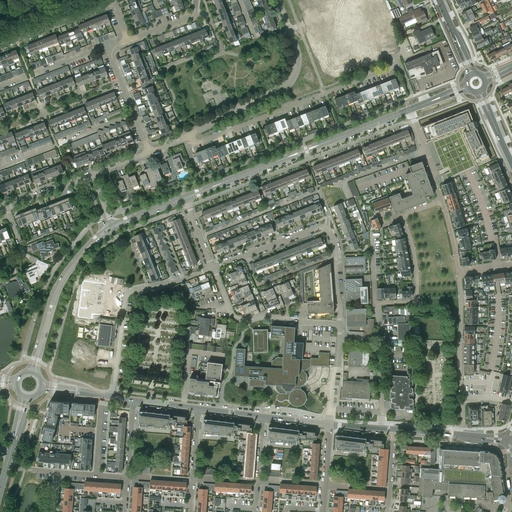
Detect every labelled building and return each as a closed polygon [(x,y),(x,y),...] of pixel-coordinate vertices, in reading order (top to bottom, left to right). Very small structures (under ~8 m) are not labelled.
[(128,4),(130,10),(141,6),(139,0),(136,1),(128,4)] [(345,0),(302,0),(327,63),(364,48),(345,0)] [(473,0),(471,1),(470,0),(463,0),(456,3),(458,8),(459,7),(460,8),(467,5),(468,6),(476,3),(475,0),(474,0),(473,0)] [(225,7),(223,1),(215,4),(217,10),(225,7)] [(184,9),(182,3),(174,6),(176,12),(184,9)] [(269,9),(267,3),(259,6),(261,12),(269,9)] [(481,7),(484,13),(488,12),(489,15),(493,13),(489,4),(481,7)] [(130,10),(133,16),(140,13),(143,12),(141,6),(130,10)] [(227,12),(225,7),(217,10),(219,15),(227,12)] [(461,14),(463,17),(467,15),(468,16),(472,13),(474,12),(474,11),(476,10),(475,7),(468,10),(467,10),(466,10),(466,11),(461,14)] [(271,14),(269,9),(261,12),(263,17),(271,14)] [(397,9),(390,12),(393,19),(401,16),(397,9)] [(403,16),(399,18),(401,24),(405,23),(405,24),(415,19),(417,23),(423,21),(423,22),(427,20),(423,11),(419,13),(418,10),(403,16)] [(229,18),(227,12),(219,15),(222,21),(229,18)] [(142,18),(140,13),(133,16),(135,21),(142,18)] [(466,23),(477,18),(476,15),(474,16),(472,13),(468,16),(467,15),(463,17),(465,20),(464,20),(466,23)] [(101,16),(104,24),(110,22),(107,14),(101,16)] [(263,17),(266,23),(273,20),(271,14),(263,17)] [(101,16),(95,18),(100,29),(102,28),(101,26),(104,24),(101,16)] [(222,21),(224,26),(234,22),(231,17),(229,18),(222,21)] [(95,18),(90,21),(93,29),(96,28),(97,30),(100,29),(95,18)] [(145,24),(142,18),(135,21),(137,27),(145,24)] [(276,28),(275,26),(273,20),(266,23),(263,24),(264,25),(264,26),(266,26),(266,25),(268,29),(270,28),(271,30),(276,28)] [(90,21),(84,23),(87,31),(93,29),(90,21)] [(236,28),(234,22),(224,26),(226,32),(234,29),(236,28)] [(82,33),(87,31),(84,23),(78,25),(80,28),(82,33)] [(469,29),(471,34),(481,29),(481,28),(479,23),(469,28),(470,29),(469,29)] [(84,39),(82,33),(80,28),(74,30),(77,38),(78,41),(84,39)] [(419,44),(435,37),(430,28),(420,33),(419,30),(412,33),(415,39),(417,38),(419,44)] [(481,35),(483,34),(484,33),(482,29),(481,28),(481,29),(471,34),(473,38),(474,38),(481,35)] [(205,29),(199,31),(202,39),(203,39),(208,37),(209,38),(212,37),(209,31),(207,32),(205,29)] [(236,35),(234,29),(226,32),(228,38),(236,35)] [(71,41),(77,38),(74,30),(68,33),(71,41)] [(199,31),(194,33),(197,41),(200,40),(201,43),(204,42),(203,39),(202,39),(199,31)] [(68,33),(62,35),(66,43),(71,41),(68,33)] [(194,33),(188,35),(191,43),(197,41),(194,33)] [(53,45),(58,43),(57,37),(55,34),(50,36),(53,45)] [(473,39),(476,44),(483,40),(482,38),(484,37),(483,34),(481,35),(474,38),(475,39),(473,39)] [(62,35),(57,37),(58,43),(60,45),(66,43),(62,35)] [(188,35),(183,38),(186,45),(191,43),(188,35)] [(236,35),(228,38),(230,43),(233,42),(235,47),(240,45),(238,40),(236,35)] [(47,47),(53,45),(50,36),(44,39),(47,47)] [(486,39),(483,40),(476,44),(478,48),(479,47),(479,48),(491,43),(489,37),(486,39)] [(183,38),(177,40),(180,47),(186,45),(183,38)] [(408,54),(413,52),(408,38),(403,39),(408,54)] [(44,39),(39,41),(42,49),(47,47),(44,39)] [(177,40),(172,42),(175,49),(180,47),(177,40)] [(39,53),(39,50),(42,49),(39,41),(33,43),(37,54),(39,53)] [(172,42),(166,44),(169,52),(175,49),(172,42)] [(37,54),(33,43),(27,45),(27,46),(24,47),(26,53),(30,52),(30,54),(34,52),(34,54),(35,55),(37,54)] [(131,55),(139,52),(137,47),(138,46),(137,43),(131,46),(132,48),(129,50),(131,55)] [(163,54),(169,52),(166,44),(160,46),(163,54)] [(511,47),(511,45),(503,49),(506,54),(510,52),(511,51),(511,47)] [(155,48),(152,49),(155,57),(163,54),(160,46),(155,48)] [(506,54),(503,49),(495,53),(497,57),(498,58),(502,55),(503,56),(505,55),(505,54),(506,54)] [(10,52),(13,60),(19,58),(16,50),(10,52)] [(438,51),(404,63),(407,71),(420,66),(421,70),(423,69),(426,77),(436,73),(436,72),(434,68),(443,64),(438,51)] [(497,57),(495,53),(495,51),(487,56),(489,61),(497,57)] [(10,52),(4,54),(8,62),(13,60),(10,52)] [(131,55),(134,61),(141,58),(139,52),(131,55)] [(134,61),(136,67),(146,63),(144,57),(141,58),(134,61)] [(137,72),(138,72),(148,68),(146,63),(136,67),(137,69),(136,69),(136,70),(136,72),(137,72)] [(194,75),(174,82),(184,107),(202,100),(203,103),(215,99),(216,103),(235,96),(234,93),(239,91),(240,93),(256,87),(248,66),(228,74),(227,70),(208,77),(207,76),(196,80),(194,75)] [(96,80),(102,78),(99,70),(98,68),(96,69),(96,71),(93,72),(96,80)] [(99,70),(102,78),(108,75),(105,68),(99,70)] [(138,75),(139,75),(140,78),(151,73),(148,68),(138,72),(137,73),(138,75)] [(90,82),(96,80),(93,72),(92,71),(91,71),(91,73),(87,74),(90,82)] [(150,80),(149,79),(152,78),(151,73),(140,78),(142,83),(140,84),(141,87),(146,85),(152,83),(159,80),(158,78),(152,81),(151,80),(150,80)] [(87,74),(81,77),(84,84),(90,82),(87,74)] [(66,79),(69,87),(75,85),(72,77),(66,79)] [(84,84),(81,77),(75,79),(78,87),(84,84)] [(66,79),(65,78),(63,79),(63,80),(60,81),(63,89),(69,87),(66,79)] [(395,79),(390,81),(394,91),(399,89),(395,79)] [(58,91),(63,89),(60,81),(55,84),(58,91)] [(390,81),(385,83),(389,93),(394,91),(390,81)] [(144,89),(146,94),(154,91),(152,86),(153,85),(152,83),(146,85),(147,88),(144,89)] [(385,83),(380,84),(384,95),(389,93),(385,83)] [(55,84),(49,86),(52,94),(58,91),(55,84)] [(380,84),(375,87),(379,97),(384,95),(380,84)] [(46,87),(43,88),(46,96),(52,94),(49,86),(48,85),(45,86),(46,87)] [(40,98),(46,96),(43,88),(43,86),(40,87),(41,89),(37,90),(40,98)] [(511,91),(509,86),(501,90),(504,96),(511,92),(511,91)] [(375,87),(370,88),(374,99),(379,97),(375,87)] [(370,88),(365,90),(369,101),(374,99),(370,88)] [(365,90),(360,92),(364,103),(369,101),(365,90)] [(146,94),(148,100),(156,97),(154,91),(146,94)] [(354,104),(358,102),(355,94),(354,91),(349,93),(354,104)] [(108,94),(111,102),(117,100),(114,92),(108,94)] [(355,94),(358,102),(360,107),(365,105),(364,103),(360,92),(355,94)] [(27,95),(30,102),(35,100),(33,93),(27,95)] [(349,93),(344,95),(348,106),(354,104),(349,93)] [(105,104),(111,102),(108,94),(102,97),(105,104)] [(24,105),(30,102),(27,95),(21,97),(24,105)] [(344,95),(339,97),(344,108),(348,106),(344,95)] [(18,107),(24,105),(21,97),(15,99),(18,107)] [(100,106),(105,104),(102,97),(97,99),(100,106)] [(148,100),(151,106),(159,103),(156,97),(148,100)] [(339,110),(344,108),(339,97),(334,99),(339,110)] [(12,109),(18,107),(15,99),(9,101),(12,109)] [(94,109),(100,106),(97,99),(91,101),(94,109)] [(12,109),(9,101),(3,104),(6,111),(12,109)] [(94,109),(91,101),(85,103),(88,111),(94,109)] [(159,103),(151,106),(153,111),(161,108),(161,109),(163,108),(161,102),(159,103)] [(325,106),(320,108),(324,118),(329,116),(325,106)] [(84,107),(78,109),(81,117),(87,115),(84,107)] [(153,111),(155,117),(163,114),(161,109),(161,108),(153,111)] [(320,108),(315,110),(319,120),(324,118),(320,108)] [(438,171),(438,172),(439,172),(439,171),(444,169),(445,171),(446,173),(440,176),(440,175),(440,176),(445,174),(447,180),(475,167),(478,166),(477,166),(479,165),(491,160),(477,128),(477,129),(474,122),(474,121),(469,108),(421,127),(421,128),(426,140),(427,142),(428,144),(432,142),(443,169),(438,171)] [(78,109),(72,112),(75,119),(81,117),(78,109)] [(315,110),(310,112),(314,122),(319,120),(315,110)] [(69,121),(75,119),(72,112),(66,114),(69,121)] [(310,112),(305,114),(309,124),(314,122),(310,112)] [(163,114),(155,117),(157,123),(165,120),(168,119),(166,113),(163,114)] [(63,124),(69,121),(66,114),(61,116),(63,124)] [(305,114),(300,116),(304,126),(309,124),(305,114)] [(58,126),(63,124),(61,116),(55,118),(58,126)] [(300,116),(295,118),(299,128),(304,126),(300,116)] [(58,126),(55,118),(49,121),(52,128),(58,126)] [(295,118),(290,120),(294,130),(299,128),(295,118)] [(283,131),(288,129),(286,121),(285,119),(279,121),(283,131)] [(165,120),(157,123),(156,123),(157,126),(158,126),(159,128),(167,125),(165,120)] [(289,131),(294,130),(290,120),(286,121),(288,129),(289,131)] [(279,121),(275,123),(279,133),(283,131),(279,121)] [(38,125),(41,132),(47,130),(44,122),(38,125)] [(275,123),(270,125),(274,135),(279,133),(275,123)] [(36,134),(41,132),(38,125),(33,127),(36,134)] [(159,128),(161,134),(165,133),(167,137),(173,135),(171,130),(170,131),(167,125),(159,128)] [(268,137),(274,135),(270,125),(265,127),(268,137)] [(30,137),(36,134),(33,127),(27,129),(30,137)] [(24,139),(30,137),(27,129),(21,131),(24,139)] [(402,132),(405,140),(410,138),(412,141),(414,140),(413,136),(410,130),(408,130),(402,132)] [(24,139),(21,131),(15,134),(18,141),(24,139)] [(129,131),(124,133),(128,145),(134,142),(129,131)] [(11,132),(5,134),(8,142),(14,140),(11,132)] [(402,132),(396,134),(399,142),(405,140),(402,132)] [(118,136),(119,139),(122,147),(128,145),(124,133),(118,136)] [(255,133),(250,135),(254,146),(259,144),(255,133)] [(0,137),(3,144),(8,142),(5,134),(0,136),(0,137)] [(394,144),(399,142),(396,134),(391,136),(394,144)] [(250,135),(245,137),(249,147),(254,146),(250,135)] [(388,146),(394,144),(391,136),(385,139),(388,146)] [(245,137),(240,139),(244,149),(249,147),(245,137)] [(119,139),(113,141),(116,149),(122,147),(119,139)] [(240,139),(235,141),(239,151),(244,149),(240,139)] [(385,139),(379,141),(382,149),(382,148),(388,146),(385,139)] [(113,141),(108,143),(111,151),(116,149),(113,141)] [(235,141),(230,143),(234,153),(239,151),(235,141)] [(379,141),(374,143),(378,153),(383,151),(382,148),(382,149),(379,141)] [(108,155),(107,152),(111,151),(108,143),(104,144),(104,143),(101,144),(102,145),(103,148),(105,153),(106,155),(108,155)] [(230,143),(225,145),(229,155),(234,153),(230,143)] [(372,155),(378,153),(374,143),(368,145),(372,155)] [(106,156),(106,155),(105,153),(103,148),(102,145),(96,147),(96,148),(97,148),(100,158),(106,156)] [(225,145),(220,147),(224,157),(229,155),(225,145)] [(366,158),(372,155),(368,145),(362,147),(366,158)] [(214,158),(218,156),(216,149),(215,146),(210,148),(214,158)] [(220,159),(224,157),(220,147),(216,149),(218,156),(220,159)] [(100,158),(97,148),(96,148),(91,150),(92,152),(95,160),(96,160),(97,161),(101,159),(100,158)] [(210,148),(205,150),(209,160),(214,158),(210,148)] [(358,149),(352,151),(355,159),(361,157),(358,149)] [(205,150),(200,152),(204,162),(209,160),(205,150)] [(352,151),(347,153),(350,161),(355,159),(352,151)] [(89,163),(89,162),(86,154),(85,152),(79,154),(83,165),(85,164),(85,165),(89,164),(89,163)] [(92,152),(86,154),(89,162),(95,160),(92,152)] [(199,164),(204,162),(200,152),(195,154),(199,164)] [(180,153),(172,156),(169,158),(176,176),(179,175),(177,170),(183,168),(181,162),(183,161),(180,153)] [(347,153),(341,156),(344,163),(350,161),(347,153)] [(73,156),(78,168),(80,167),(79,166),(83,165),(79,154),(73,156)] [(341,156),(335,158),(338,166),(344,163),(341,156)] [(172,178),(176,176),(169,158),(165,159),(166,163),(161,165),(165,175),(170,173),(172,178)] [(335,158),(330,160),(333,168),(338,166),(335,158)] [(330,160),(324,162),(327,170),(328,173),(331,172),(330,169),(333,168),(330,160)] [(324,162),(318,164),(321,172),(327,170),(324,162)] [(413,195),(409,196),(402,199),(399,193),(389,197),(395,213),(427,202),(426,201),(430,200),(429,197),(434,195),(432,190),(431,186),(431,187),(430,184),(430,183),(428,179),(427,176),(426,173),(422,162),(409,166),(411,173),(405,175),(413,195)] [(500,169),(497,163),(487,168),(489,173),(500,169)] [(55,167),(58,175),(64,172),(60,164),(55,167)] [(316,174),(321,172),(318,164),(313,166),(316,174)] [(48,167),(42,169),(43,171),(46,179),(52,177),(49,169),(48,167)] [(55,167),(49,169),(52,177),(58,175),(55,167)] [(151,168),(147,169),(154,187),(158,186),(156,181),(162,179),(158,169),(152,171),(151,168)] [(42,169),(37,171),(38,173),(41,181),(46,179),(43,171),(42,169)] [(151,189),(154,187),(147,169),(144,170),(145,174),(139,176),(143,186),(149,184),(151,189)] [(307,169),(301,171),(304,179),(310,177),(307,169)] [(502,174),(500,169),(489,173),(491,179),(502,174)] [(38,173),(37,171),(31,174),(35,184),(41,181),(38,173)] [(301,171),(295,173),(298,181),(304,179),(301,171)] [(293,183),(294,186),(299,184),(298,181),(295,173),(290,175),(293,183)] [(28,174),(22,177),(25,185),(31,182),(28,174)] [(128,174),(124,175),(132,193),(135,192),(133,188),(139,185),(135,175),(129,177),(128,174)] [(505,180),(502,174),(491,179),(494,185),(495,185),(494,184),(505,180)] [(128,195),(132,193),(124,175),(121,176),(122,180),(116,182),(120,192),(126,190),(128,195)] [(290,175),(284,177),(287,185),(293,183),(290,175)] [(19,187),(25,185),(22,177),(16,179),(19,187)] [(284,177),(279,179),(282,188),(282,189),(288,187),(287,185),(284,177)] [(14,189),(19,187),(16,179),(10,181),(14,189)] [(276,190),(282,188),(279,179),(273,182),(276,190)] [(497,190),(498,189),(506,185),(507,185),(505,180),(494,184),(495,185),(497,190)] [(8,191),(14,189),(10,181),(5,183),(8,191)] [(273,182),(267,184),(270,192),(276,190),(273,182)] [(442,185),(444,191),(455,187),(453,182),(442,185)] [(265,194),(270,192),(267,184),(262,186),(265,194)] [(498,192),(500,197),(510,193),(508,188),(507,187),(506,185),(498,189),(498,190),(499,192),(498,192)] [(444,191),(445,196),(457,192),(455,187),(444,191)] [(258,190),(252,192),(255,200),(261,198),(258,190)] [(249,202),(255,200),(252,192),(246,194),(249,202)] [(445,196),(447,201),(456,198),(458,198),(457,192),(445,196)] [(511,196),(510,193),(500,197),(500,198),(500,199),(502,204),(511,199),(511,196)] [(244,204),(249,202),(246,194),(241,197),(244,204)] [(238,206),(244,204),(241,197),(235,199),(238,206)] [(68,198),(64,199),(69,211),(73,210),(76,208),(73,201),(70,202),(68,198)] [(232,198),(229,199),(233,208),(238,206),(235,199),(233,200),(232,198)] [(386,209),(391,207),(388,198),(383,199),(386,209)] [(458,203),(456,198),(447,201),(449,206),(458,203)] [(64,199),(60,201),(65,213),(69,211),(64,199)] [(227,202),(224,203),(227,211),(233,208),(229,199),(226,200),(227,202)] [(383,199),(378,201),(381,211),(386,209),(383,199)] [(381,211),(378,201),(377,200),(372,202),(376,213),(381,211)] [(60,201),(56,202),(61,214),(65,213),(60,201)] [(56,202),(52,204),(57,216),(61,214),(56,202)] [(320,202),(314,205),(317,212),(323,210),(320,202)] [(224,203),(218,205),(221,213),(227,211),(224,203)] [(334,206),(336,212),(343,209),(341,203),(334,206)] [(449,206),(450,212),(462,208),(460,203),(458,203),(449,206)] [(504,217),(506,216),(511,214),(511,203),(508,205),(509,209),(503,211),(504,217)] [(52,204),(48,206),(53,218),(57,216),(52,204)] [(216,215),(221,213),(218,205),(218,204),(215,205),(215,206),(213,207),(216,215)] [(312,215),(317,212),(314,205),(309,207),(312,215)] [(48,206),(44,207),(49,219),(53,218),(48,206)] [(44,207),(40,209),(45,221),(49,219),(44,207)] [(210,217),(216,215),(213,207),(207,209),(210,217)] [(309,207),(303,209),(306,217),(312,215),(309,207)] [(31,210),(36,221),(40,220),(36,210),(35,208),(31,210)] [(207,218),(210,217),(207,209),(207,208),(204,209),(204,211),(202,212),(203,216),(200,217),(203,223),(208,221),(207,218)] [(450,212),(452,217),(463,214),(462,208),(450,212)] [(40,209),(36,210),(40,220),(41,222),(45,221),(40,209)] [(303,209),(297,211),(300,219),(306,217),(303,209)] [(336,212),(338,217),(346,214),(343,209),(336,212)] [(31,210),(27,211),(32,223),(36,221),(31,210)] [(27,211),(23,213),(28,225),(32,223),(27,211)] [(297,211),(292,213),(295,221),(300,219),(297,211)] [(23,213),(20,214),(24,226),(28,225),(23,213)] [(292,213),(289,215),(288,213),(285,213),(286,216),(286,215),(289,223),(295,221),(292,213)] [(20,228),(24,226),(20,214),(15,216),(20,228)] [(338,217),(340,223),(348,220),(346,214),(338,217)] [(452,217),(454,223),(465,219),(463,214),(452,217)] [(286,216),(281,218),(284,225),(289,223),(286,215),(286,216)] [(173,221),(175,227),(182,224),(180,218),(176,219),(175,216),(168,219),(169,223),(173,221)] [(278,228),(284,225),(281,218),(275,220),(278,228)] [(381,228),(378,218),(370,221),(371,225),(373,225),(375,230),(381,228)] [(465,219),(454,223),(456,228),(467,225),(465,219)] [(340,223),(343,229),(350,226),(348,220),(340,223)] [(399,223),(389,227),(390,231),(394,230),(398,238),(404,236),(399,223)] [(184,229),(182,224),(175,227),(171,228),(174,234),(184,229)] [(271,224),(265,226),(269,235),(272,234),(271,232),(274,231),(271,224)] [(262,236),(265,235),(265,236),(269,235),(265,226),(260,228),(262,236)] [(343,229),(345,234),(352,231),(350,226),(343,229)] [(6,228),(1,230),(6,241),(10,240),(6,228)] [(260,228),(254,230),(257,238),(262,236),(260,228)] [(468,235),(467,228),(457,230),(458,237),(468,235)] [(174,234),(176,239),(187,235),(184,229),(174,234)] [(254,230),(248,232),(251,240),(257,238),(254,230)] [(243,234),(243,235),(246,242),(251,240),(248,232),(247,231),(242,232),(243,234)] [(345,234),(347,240),(355,237),(352,231),(345,234)] [(135,236),(137,242),(145,238),(143,233),(135,236)] [(470,234),(468,235),(458,237),(460,244),(469,241),(471,241),(470,234)] [(189,240),(187,235),(176,239),(178,245),(181,244),(181,243),(189,240)] [(243,235),(237,237),(240,244),(246,242),(243,235)] [(237,237),(232,239),(235,247),(240,244),(237,237)] [(321,237),(315,239),(318,247),(324,245),(323,245),(326,244),(323,237),(321,237)] [(357,242),(355,237),(347,240),(349,245),(357,242)] [(137,242),(139,247),(147,244),(145,238),(137,242)] [(232,239),(226,241),(229,249),(235,247),(232,239)] [(315,239),(309,242),(312,249),(318,247),(315,239)] [(58,243),(54,244),(52,240),(44,243),(44,241),(37,244),(42,258),(49,255),(48,252),(59,247),(58,243)] [(191,246),(189,240),(181,243),(181,244),(183,249),(191,246)] [(226,241),(220,243),(223,251),(229,249),(226,241)] [(469,241),(460,244),(461,250),(471,248),(469,241)] [(309,242),(304,244),(307,252),(307,254),(313,251),(312,249),(309,242)] [(359,248),(357,242),(349,245),(351,251),(359,248)] [(218,253),(223,251),(220,243),(215,245),(218,253)] [(139,247),(141,253),(149,250),(147,244),(139,247)] [(304,244),(298,246),(301,254),(307,252),(304,244)] [(395,252),(397,252),(407,250),(406,244),(396,246),(394,246),(395,252)] [(183,249),(185,255),(193,252),(191,246),(183,249)] [(298,246),(292,248),(295,256),(301,254),(298,246)] [(507,257),(506,246),(499,247),(501,258),(507,257)] [(292,248),(287,250),(290,258),(295,256),(292,248)] [(483,261),(490,260),(495,259),(494,249),(489,250),(489,251),(479,253),(480,258),(483,258),(483,261)] [(141,253),(143,258),(151,255),(149,250),(141,253)] [(287,250),(281,253),(284,260),(290,258),(287,250)] [(460,252),(463,266),(474,264),(473,259),(468,260),(467,251),(460,252)] [(185,255),(188,260),(195,257),(193,252),(185,255)] [(279,262),(284,260),(281,253),(276,255),(279,262)] [(143,258),(146,264),(153,261),(151,255),(143,258)] [(276,255),(270,257),(273,265),(279,262),(276,255)] [(346,262),(345,262),(345,266),(346,266),(347,269),(345,269),(346,273),(366,272),(366,261),(365,256),(345,257),(345,258),(346,258),(346,262)] [(397,265),(399,264),(409,263),(408,256),(398,258),(396,258),(397,265)] [(197,263),(195,257),(188,260),(190,266),(197,263)] [(270,257),(264,259),(267,267),(273,265),(270,257)] [(36,281),(35,277),(38,276),(38,275),(44,273),(44,271),(45,270),(48,264),(37,259),(35,263),(36,264),(31,266),(32,267),(27,269),(26,268),(24,269),(30,283),(36,281)] [(264,259),(259,261),(262,269),(267,267),(264,259)] [(146,264),(148,270),(155,267),(153,261),(146,264)] [(256,271),(262,269),(259,261),(253,263),(255,269),(252,270),(253,273),(257,272),(256,271)] [(334,312),(334,307),(336,307),(335,301),(331,301),(331,300),(332,299),(329,272),(331,272),(331,263),(318,269),(319,277),(321,277),(321,279),(319,279),(319,284),(321,284),(321,286),(320,286),(320,291),(322,290),(322,293),(320,293),(320,297),(322,297),(322,300),(321,300),(321,302),(307,303),(308,312),(310,312),(311,314),(329,312),(329,313),(330,314),(331,314),(332,315),(332,314),(333,314),(334,314),(334,313),(334,312)] [(399,264),(400,271),(410,269),(409,263),(399,264)] [(237,270),(233,271),(235,276),(244,273),(241,265),(234,268),(234,269),(235,269),(237,269),(237,270)] [(315,265),(300,271),(301,298),(302,302),(304,301),(303,274),(303,273),(316,268),(315,265)] [(148,270),(150,275),(158,272),(155,267),(148,270)] [(411,276),(410,269),(400,271),(401,277),(411,276)] [(230,284),(237,281),(235,276),(233,271),(229,273),(232,281),(231,281),(230,283),(230,284)] [(158,272),(150,275),(152,281),(155,280),(155,282),(161,281),(158,272)] [(239,282),(240,283),(247,281),(244,273),(235,276),(237,281),(241,280),(241,281),(240,281),(239,282)] [(505,283),(503,273),(496,274),(493,274),(493,275),(494,281),(497,281),(499,280),(499,284),(505,283)] [(478,275),(464,277),(465,284),(465,288),(470,288),(470,283),(479,282),(478,275)] [(24,283),(19,276),(16,277),(17,281),(14,282),(14,281),(10,283),(9,280),(2,283),(3,287),(6,286),(11,299),(24,293),(22,290),(25,289),(26,292),(31,290),(25,282),(24,283)] [(82,277),(77,313),(92,315),(92,310),(101,312),(103,300),(104,292),(103,292),(105,280),(82,277)] [(204,283),(200,284),(202,289),(210,286),(207,278),(200,281),(201,282),(202,282),(203,282),(204,283)] [(368,286),(365,286),(365,285),(362,285),(362,278),(345,279),(345,285),(346,285),(347,301),(361,301),(361,303),(368,303),(368,306),(371,306),(371,299),(368,299),(368,286)] [(292,280),(284,283),(287,291),(292,289),(291,286),(292,286),(294,287),(295,287),(292,280)] [(191,294),(191,293),(194,292),(202,289),(200,284),(197,286),(197,284),(198,284),(198,282),(198,281),(191,284),(192,288),(189,289),(191,294)] [(243,286),(240,287),(242,292),(250,289),(247,281),(240,283),(240,285),(242,285),(243,285),(243,286)] [(284,283),(276,286),(279,293),(280,292),(280,291),(280,290),(281,290),(283,293),(287,291),(284,283)] [(230,287),(233,295),(242,292),(240,287),(236,288),(236,287),(237,287),(238,286),(237,285),(230,287)] [(202,289),(204,294),(208,293),(208,294),(206,294),(206,295),(207,297),(214,294),(210,286),(202,289)] [(276,286),(268,289),(272,297),(276,296),(275,292),(276,292),(277,293),(278,293),(279,293),(276,286)] [(407,291),(401,291),(402,297),(412,297),(412,287),(407,287),(407,291)] [(191,293),(193,298),(196,297),(197,301),(204,298),(203,296),(202,296),(201,296),(201,295),(204,294),(202,289),(194,292),(191,293)] [(253,297),(250,289),(242,292),(243,297),(247,295),(247,297),(246,297),(246,298),(246,300),(253,297)] [(265,296),(267,299),(272,297),(268,289),(260,292),(263,299),(264,299),(264,297),(264,296),(265,296)] [(287,291),(283,293),(287,304),(290,302),(288,296),(294,294),(292,289),(287,291)] [(478,300),(478,295),(472,295),(472,290),(465,290),(465,300),(477,300),(478,300)] [(240,298),(243,297),(242,292),(233,295),(236,303),(243,301),(243,299),(242,299),(241,299),(240,298)] [(278,299),(276,296),(272,297),(275,306),(279,304),(280,307),(284,306),(280,296),(279,296),(278,297),(279,298),(278,299)] [(249,302),(246,303),(248,308),(256,305),(253,297),(246,300),(247,301),(248,301),(249,301),(249,302)] [(272,297),(267,299),(268,303),(267,303),(266,302),(265,301),(264,302),(267,309),(275,306),(272,297)] [(250,313),(248,308),(246,303),(239,306),(239,307),(241,308),(242,307),(245,315),(250,313)] [(248,308),(250,313),(253,311),(254,312),(253,313),(252,314),(252,316),(259,313),(256,305),(248,308)] [(347,331),(349,331),(349,337),(363,338),(368,338),(368,340),(372,340),(373,319),(368,319),(368,320),(366,320),(365,310),(346,310),(347,326),(347,331)] [(406,324),(406,323),(405,316),(394,317),(393,318),(392,317),(388,317),(387,318),(387,320),(388,322),(389,322),(389,324),(392,324),(393,323),(395,325),(398,324),(406,324)] [(115,339),(117,320),(100,317),(99,323),(100,324),(97,345),(110,346),(110,342),(112,342),(112,341),(113,340),(114,341),(115,339)] [(200,322),(199,326),(204,326),(206,318),(197,317),(197,321),(191,320),(191,323),(197,324),(198,323),(199,322),(200,322)] [(214,319),(206,318),(204,326),(210,327),(210,324),(211,324),(211,325),(212,326),(213,326),(214,319)] [(216,328),(221,329),(227,329),(231,330),(231,328),(227,328),(227,324),(219,323),(219,322),(219,321),(217,320),(216,328)] [(410,323),(406,323),(406,324),(398,324),(398,340),(411,340),(410,323)] [(311,366),(311,359),(302,359),(304,342),(294,342),(295,332),(295,331),(295,327),(271,325),(271,332),(268,332),(268,329),(253,329),(254,352),(268,352),(268,338),(284,337),(283,357),(277,357),(272,361),(271,367),(245,365),(246,349),(236,348),(234,375),(249,376),(249,386),(266,387),(266,384),(276,385),(276,388),(280,393),(279,393),(279,394),(278,394),(278,395),(277,396),(277,397),(277,398),(278,399),(278,400),(279,400),(279,401),(280,401),(281,401),(282,401),(283,401),(284,401),(284,400),(285,399),(290,400),(291,401),(291,402),(292,402),(292,403),(293,404),(294,405),(295,405),(296,405),(297,405),(298,405),(299,405),(300,405),(301,405),(302,404),(303,404),(304,403),(305,402),(305,401),(305,400),(306,399),(306,398),(306,397),(306,396),(306,395),(305,394),(304,393),(304,392),(303,392),(302,391),(302,390),(301,390),(301,386),(304,384),(307,382),(307,379),(308,379),(309,378),(309,377),(308,376),(307,376),(307,374),(305,372),(309,368),(310,367),(311,367),(311,366)] [(195,334),(203,336),(204,326),(199,326),(199,330),(198,329),(198,328),(197,327),(190,326),(189,333),(195,334)] [(209,331),(210,327),(204,326),(203,336),(212,337),(213,329),(212,329),(211,330),(211,331),(209,331)] [(214,329),(213,329),(212,337),(220,338),(221,329),(216,328),(216,332),(215,332),(215,330),(214,329)] [(68,329),(62,375),(71,376),(72,374),(76,374),(108,379),(110,369),(77,364),(73,364),(78,330),(68,329)] [(221,329),(220,338),(229,339),(229,335),(234,335),(235,332),(228,331),(227,332),(227,333),(226,333),(227,329),(221,329)] [(443,340),(423,341),(424,350),(443,349),(443,340)] [(464,344),(464,354),(475,354),(475,344),(474,344),(464,344)] [(369,348),(363,348),(350,347),(349,366),(368,367),(369,348)] [(319,358),(311,358),(311,359),(311,366),(318,366),(318,367),(320,367),(321,366),(328,367),(329,367),(330,353),(319,352),(318,358),(319,358)] [(464,354),(464,360),(464,364),(475,364),(475,354),(464,354)] [(190,378),(188,393),(214,396),(213,397),(218,397),(219,387),(220,387),(220,382),(220,380),(222,364),(208,362),(205,378),(213,379),(215,380),(214,386),(208,385),(209,380),(190,378)] [(475,364),(464,364),(464,375),(475,375),(475,364)] [(392,397),(391,402),(391,403),(392,403),(392,404),(393,406),(394,406),(397,408),(399,408),(399,409),(413,410),(413,403),(413,398),(413,393),(413,388),(413,382),(412,382),(413,377),(412,376),(412,371),(407,371),(407,376),(390,375),(390,381),(391,381),(391,386),(391,392),(391,397),(392,397)] [(499,386),(498,391),(511,394),(511,376),(502,374),(500,386),(499,386)] [(370,400),(371,382),(342,380),(342,389),(342,398),(370,400)] [(42,433),(41,439),(52,442),(54,436),(53,436),(54,433),(57,434),(58,426),(56,425),(56,423),(58,417),(58,416),(58,414),(58,412),(63,413),(68,413),(69,402),(64,402),(58,401),(50,401),(48,410),(48,411),(49,411),(48,416),(47,416),(46,416),(47,416),(45,423),(45,422),(43,429),(44,429),(43,433),(42,433)] [(498,417),(498,419),(507,421),(509,411),(510,411),(510,410),(510,409),(510,405),(501,403),(501,407),(499,414),(497,413),(496,416),(498,417)] [(481,406),(481,405),(471,405),(471,406),(468,406),(469,428),(481,427),(481,406)] [(481,406),(481,427),(484,427),(492,427),(494,425),(493,408),(485,408),(485,406),(481,406)] [(170,414),(139,411),(138,425),(169,427),(170,421),(172,422),(187,423),(188,419),(186,419),(186,417),(186,416),(173,415),(170,415),(170,414)] [(234,422),(204,418),(203,433),(233,435),(234,429),(252,431),(252,427),(250,427),(250,425),(251,425),(251,424),(237,422),(237,423),(234,423),(234,422)] [(299,430),(269,426),(268,440),(298,443),(299,437),(302,437),(317,438),(317,435),(315,434),(315,432),(316,432),(302,430),(302,431),(299,430)] [(366,438),(336,434),(335,449),(365,451),(366,445),(368,446),(383,447),(384,443),(382,443),(382,441),(382,440),(369,439),(366,439),(366,438)] [(418,496),(421,496),(422,496),(422,497),(431,497),(432,497),(432,489),(433,489),(436,489),(441,489),(443,489),(445,489),(448,490),(448,492),(448,495),(448,498),(484,500),(484,498),(487,498),(490,497),(490,501),(491,502),(492,502),(493,502),(493,501),(493,500),(498,499),(498,501),(499,502),(501,502),(502,502),(504,502),(505,500),(505,499),(505,497),(504,496),(504,495),(503,495),(502,491),(504,491),(503,484),(503,483),(502,476),(499,461),(499,460),(499,458),(498,457),(497,456),(496,455),(495,454),(494,453),(493,452),(492,452),(490,451),(489,451),(483,451),(482,451),(481,451),(480,451),(445,448),(444,448),(444,447),(443,447),(440,447),(440,448),(439,465),(439,469),(438,469),(436,469),(434,469),(430,468),(421,468),(420,477),(420,486),(419,486),(418,486),(418,487),(418,492),(418,496)]
